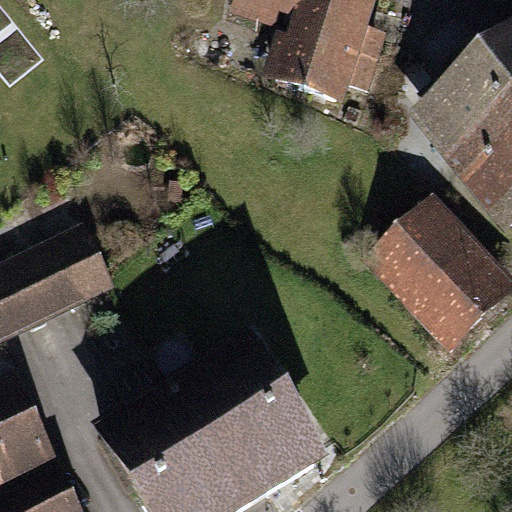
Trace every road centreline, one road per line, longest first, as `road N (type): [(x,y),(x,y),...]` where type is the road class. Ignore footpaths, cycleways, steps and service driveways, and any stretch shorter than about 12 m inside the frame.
road 1 (unknown): [(511,236),(428,135),(419,94),(424,0)]
road 2 (residential): [(511,351),(332,511)]
road 3 (unknown): [(39,351),(76,458),(107,511)]
